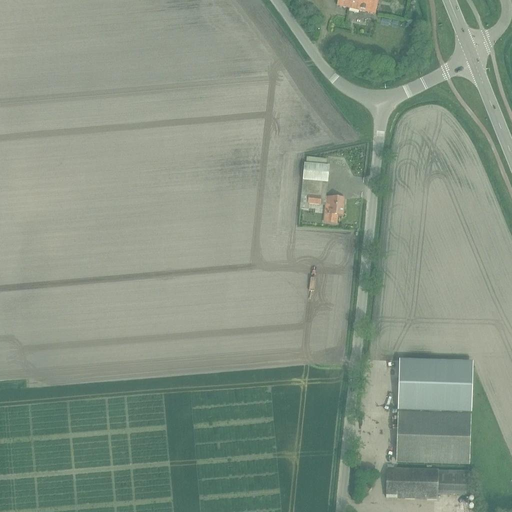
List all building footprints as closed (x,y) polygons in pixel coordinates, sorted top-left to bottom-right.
[(378,0),(338,0),(337,6),(375,15),(378,0)] [(343,216),(344,199),(321,197),(322,183),(327,183),(329,167),(304,165),(300,210),(309,211),(309,204),(326,206),(325,223),(337,224),(338,216),(343,216)] [(400,363),(399,413),(470,415),(471,365),(400,363)] [(470,415),(399,413),(397,464),(468,466),(470,415)] [(469,473),(468,473),(387,470),(386,499),(437,501),(437,495),(468,496),(469,473)]
